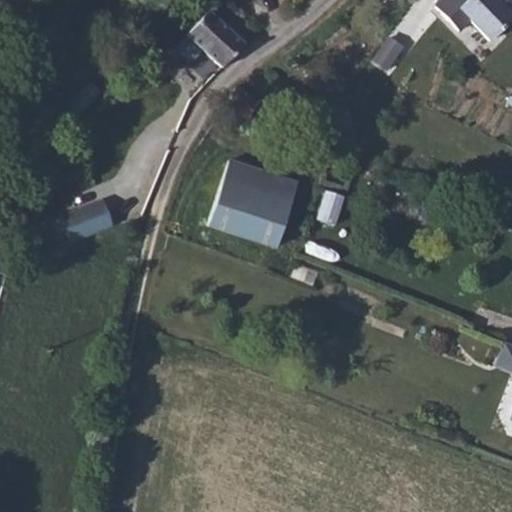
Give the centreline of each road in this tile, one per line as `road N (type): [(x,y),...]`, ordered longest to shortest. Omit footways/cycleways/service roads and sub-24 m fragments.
road 1 (track): [(99,511),(166,179)]
road 2 (unclassified): [(166,179),(201,109),(324,0)]
